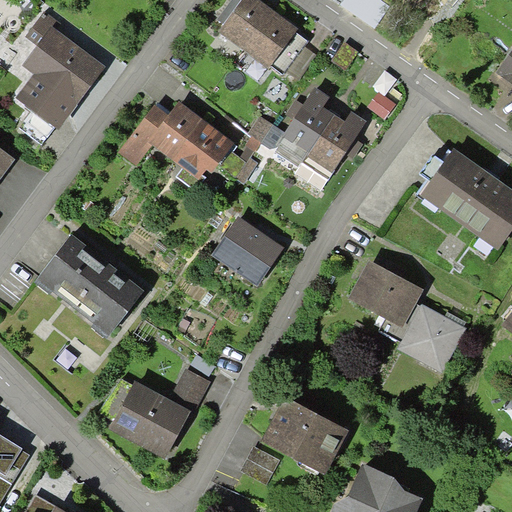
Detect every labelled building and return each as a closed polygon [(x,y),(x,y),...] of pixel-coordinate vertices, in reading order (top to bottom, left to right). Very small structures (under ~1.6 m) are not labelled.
[(224,24),(242,0),(232,0),(218,19),(224,24)] [(218,32),(243,50),(273,9),(260,0),(242,0),(224,24),(218,32)] [(298,28),(273,9),(243,50),(268,68),(271,65),(296,31),(298,28)] [(25,37),(37,45),(22,65),(33,73),(15,97),(59,129),(106,66),(59,31),(63,25),(44,11),(25,37)] [(309,41),(296,31),(271,65),(284,75),(287,71),(305,47),(309,41)] [(359,52),(344,42),(332,60),(346,70),(359,52)] [(316,55),(305,47),(287,71),(299,80),(316,55)] [(511,50),(496,72),(511,83),(511,50)] [(276,147),(302,163),(341,104),(315,87),(304,105),(294,119),(285,132),(276,147)] [(396,104),(379,92),(368,107),(385,120),(396,104)] [(152,144),(175,161),(206,121),(179,100),(168,114),(155,104),(118,152),(136,166),(152,144)] [(294,119),(304,105),(296,100),(286,114),(294,119)] [(367,121),(341,104),(302,163),(328,180),(346,154),(355,139),(367,121)] [(276,147),(285,132),(260,116),(248,134),(252,137),(261,143),(270,149),(276,147)] [(234,142),(206,121),(175,161),(183,168),(176,177),(197,191),(207,178),(202,175),(207,169),(211,172),(234,142)] [(250,157),(261,143),(252,137),(246,144),(248,147),(240,157),(247,163),(250,157)] [(363,144),(355,139),(346,154),(353,158),(363,144)] [(0,180),(16,159),(0,147),(0,180)] [(511,229),(511,189),(453,147),(443,161),(430,179),(419,194),(497,250),(511,229)] [(430,179),(443,161),(435,155),(421,173),(430,179)] [(259,163),(250,157),(247,163),(236,178),(244,184),(259,163)] [(284,247),(238,216),(212,255),(257,286),(284,247)] [(144,291),(72,234),(34,282),(106,339),(144,291)] [(377,263),(369,259),(348,297),(386,318),(379,331),(401,343),(421,306),(416,304),(424,289),(403,278),(407,270),(381,256),(377,263)] [(467,328),(422,304),(421,306),(401,343),(397,349),(442,373),(467,328)] [(511,311),(502,324),(511,332),(511,311)] [(197,354),(188,370),(207,380),(215,366),(197,354)] [(186,369),(170,399),(192,410),(181,429),(185,431),(212,382),(207,380),(188,370),(186,369)] [(166,458),(181,429),(192,410),(170,399),(136,381),(110,429),(166,458)] [(350,430),(285,395),(261,440),(326,475),(350,430)] [(0,477),(11,484),(30,455),(22,450),(23,448),(0,433),(0,477)] [(280,460),(254,446),(240,471),(265,485),(280,460)] [(418,511),(424,499),(406,491),(396,478),(363,463),(349,495),(335,504),(331,511),(418,511)] [(0,509),(2,507),(0,505),(0,502),(11,484),(0,477),(0,509)] [(24,511),(33,511),(51,511),(55,506),(35,494),(24,511)]
